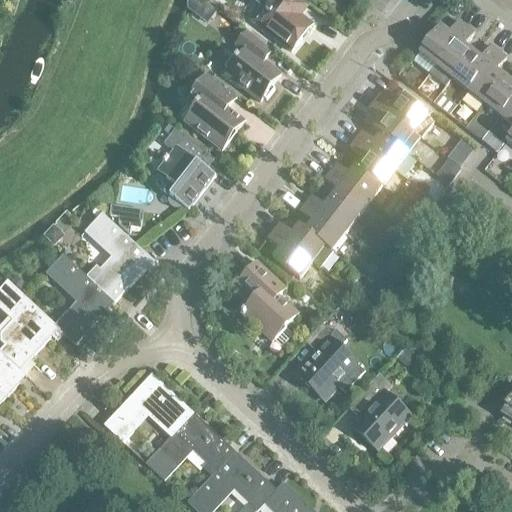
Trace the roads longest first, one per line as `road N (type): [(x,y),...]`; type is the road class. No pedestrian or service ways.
road 1 (residential): [(413,0),(356,55),(206,248),(184,287),(178,347)]
road 2 (residential): [(178,347),(359,511)]
road 3 (residential): [(0,475),(91,378),(143,349),(178,347)]
road 4 (residential): [(511,479),(459,447),(396,509)]
